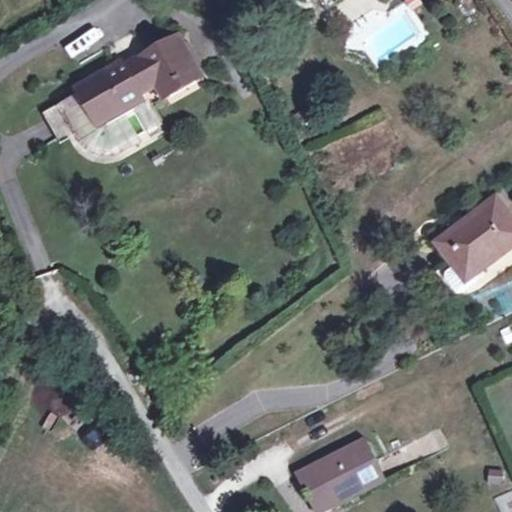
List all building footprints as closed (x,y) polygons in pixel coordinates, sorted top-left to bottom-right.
[(340,0),(319,0),(328,10),(340,0)] [(163,89),(193,71),(196,70),(178,39),(126,68),(123,63),(85,85),(87,89),(107,122),(143,101),(145,100),(140,93),(156,84),(160,91),(163,89)] [(511,47),(508,42),(495,51),(511,73),(511,47)] [(163,89),(168,98),(198,80),(193,71),(163,89)] [(115,157),(161,133),(143,101),(107,122),(87,89),(56,107),(78,143),(90,154),(103,157),(115,157)] [(511,221),(497,201),(438,246),(456,270),(447,276),(447,281),(458,296),(462,297),(478,285),(479,280),(476,276),(511,249),(511,221)] [(364,442),(298,476),(315,509),(332,500),(335,506),(384,481),(364,442)]
